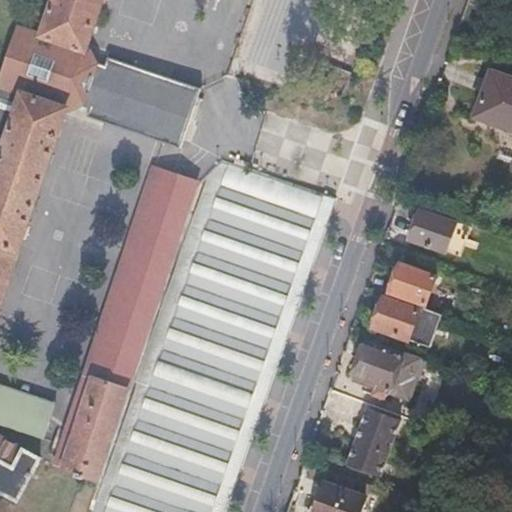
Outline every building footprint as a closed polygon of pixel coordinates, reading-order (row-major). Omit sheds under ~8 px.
[(103,7),(105,0),(54,0),(43,37),(19,29),(0,85),(0,141),(5,142),(0,158),(0,305),(64,124),(69,113),(80,105),(81,108),(95,64),(89,54),(103,7)] [(178,152),(200,89),(108,57),(105,66),(98,64),(95,64),(81,108),(89,112),(87,118),(87,122),(88,122),(160,146),(178,152)] [(511,133),(511,80),(491,73),(474,120),(511,133)] [(329,106),(336,82),(326,78),(323,84),(313,80),(307,98),(329,106)] [(212,511),(324,195),(229,163),(109,511),(212,511)] [(99,466),(198,185),(151,169),(142,192),(65,411),(52,449),(99,466)] [(445,256),(456,226),(419,214),(410,242),(445,256)] [(426,309),(437,280),(402,265),(390,295),(426,309)] [(439,325),(385,303),(374,330),(429,352),(439,325)] [(411,379),(417,363),(361,341),(348,378),(353,381),(408,402),(415,381),(411,379)] [(0,428),(35,441),(40,425),(47,407),(0,390),(0,428)] [(379,479),(400,424),(362,410),(342,466),(379,479)] [(21,502),(43,454),(0,433),(0,496),(2,498),(5,494),(21,502)] [(100,511),(107,493),(94,489),(86,511),(100,511)] [(361,511),(364,504),(322,489),(314,511),(361,511)]
